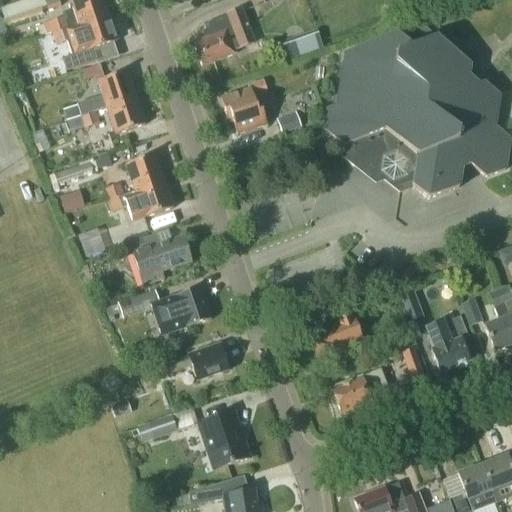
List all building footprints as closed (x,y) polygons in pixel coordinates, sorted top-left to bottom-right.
[(28,0),(0,10),(5,24),(30,15),(32,19),(42,15),(37,0),(28,0)] [(69,0),(74,14),(61,19),(65,30),(78,26),(108,16),(102,0),(69,0)] [(234,50),(252,44),(239,11),(226,15),(224,18),(202,27),(207,39),(192,45),(201,68),(236,55),(234,50)] [(78,26),(65,30),(69,42),(66,43),(71,57),(87,52),(87,53),(90,52),(91,52),(117,43),(108,16),(78,26)] [(61,19),(48,23),(51,35),(65,30),(61,19)] [(65,30),(51,35),(55,46),(66,43),(69,42),(65,30)] [(501,175),(510,138),(494,126),(498,94),(484,83),(485,78),(435,38),(411,48),(395,33),(343,53),(337,104),(325,109),(323,129),(342,145),(340,156),(352,167),(360,163),(398,193),(411,189),(425,204),(456,194),(459,174),(467,171),(484,182),(501,175)] [(318,36),(301,41),(305,55),(322,49),(318,36)] [(71,57),(61,60),(65,73),(95,63),(91,52),(90,52),(87,53),(87,52),(71,57)] [(106,109),(135,100),(126,73),(97,83),(106,109)] [(228,124),(231,123),(236,136),(265,126),(261,112),(256,113),(252,99),(267,94),(262,82),(246,87),(247,90),(219,99),(228,124)] [(144,126),(135,100),(106,109),(115,136),(144,126)] [(91,101),(76,106),(80,117),(95,112),(91,101)] [(95,112),(80,117),(84,129),(99,124),(95,112)] [(295,113),(276,121),(282,135),(300,128),(295,113)] [(134,193),(163,183),(154,157),(125,167),(134,193)] [(134,193),(123,197),(126,208),(132,224),(172,210),(163,183),(134,193)] [(119,185),(104,190),(107,201),(123,196),(119,185)] [(123,196),(107,201),(111,213),(126,208),(123,196)] [(91,256),(112,252),(107,229),(86,234),(91,256)] [(160,275),(191,264),(182,238),(158,247),(155,237),(128,246),(142,288),(162,282),(160,275)] [(498,292),(511,329),(511,298),(508,288),(498,292)] [(185,330),(210,322),(199,290),(166,301),(172,320),(181,317),(185,330)] [(117,305),(122,320),(159,306),(154,292),(117,305)] [(494,354),(511,346),(511,329),(498,292),(488,296),(498,322),(483,328),(494,354)] [(422,318),(412,293),(398,298),(407,323),(422,318)] [(460,305),(469,328),(482,323),(472,300),(460,305)] [(307,335),(316,358),(362,342),(354,320),(361,318),(357,306),(330,315),(334,326),(307,335)] [(440,375),(469,363),(460,341),(448,346),(440,326),(427,331),(435,350),(431,352),(440,375)] [(196,383),(227,372),(219,347),(188,357),(187,359),(169,365),(172,374),(191,367),(196,383)] [(367,396),(386,389),(379,372),(331,390),(341,416),(371,405),(367,396)] [(126,401),(109,406),(114,419),(130,413),(126,401)] [(213,470),(249,457),(233,413),(197,426),(213,470)] [(141,444),(176,433),(170,417),(136,428),(141,444)] [(481,466),(491,492),(511,483),(511,472),(506,457),(481,466)] [(457,476),(464,495),(451,499),(455,511),(477,511),(496,505),(491,492),(481,466),(457,476)] [(257,511),(254,492),(248,493),(243,478),(189,496),(190,506),(222,501),(224,511),(257,511)] [(403,500),(401,495),(397,484),(352,501),(356,511),(423,511),(417,494),(403,500)]
